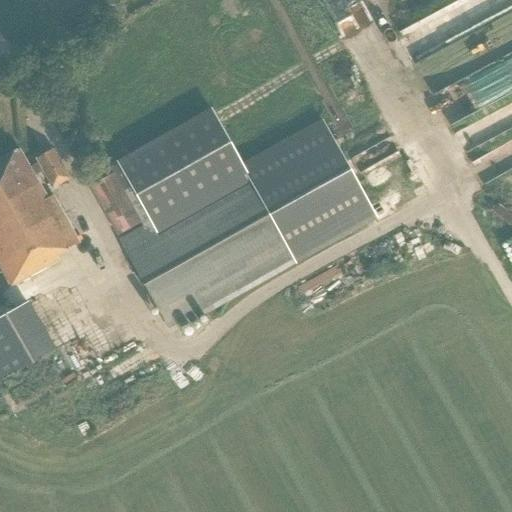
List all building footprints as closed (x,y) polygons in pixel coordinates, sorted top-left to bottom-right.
[(511,0),(469,0),(420,23),(437,60),(511,24),(511,0)] [(446,104),(444,105),(448,114),(511,82),(511,42),(434,81),(446,104)] [(493,128),(511,120),(511,101),(487,112),(493,128)] [(240,165),(209,110),(116,161),(118,164),(112,167),(145,226),(121,240),(172,330),(294,262),(296,265),(377,219),(322,120),(240,165)] [(58,255),(79,244),(54,195),(48,199),(35,176),(43,171),(53,189),(71,179),(53,149),(37,159),(39,164),(31,168),(21,147),(0,158),(0,267),(11,288),(61,261),(58,255)] [(118,235),(141,222),(114,172),(91,185),(118,235)] [(488,210),(497,202),(485,186),(475,193),(488,210)] [(374,279),(384,274),(375,254),(364,258),(374,279)] [(28,303),(0,318),(0,384),(0,385),(57,354),(28,303)] [(97,404),(123,389),(115,375),(89,390),(97,404)]
